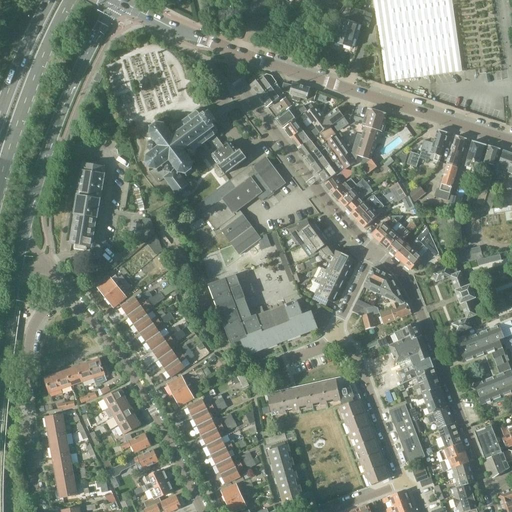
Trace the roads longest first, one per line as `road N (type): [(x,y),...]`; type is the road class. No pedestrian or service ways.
road 1 (tertiary): [(511,141),(237,53)]
road 2 (residential): [(373,250),(409,287),(486,489)]
road 3 (residential): [(202,511),(134,378),(67,292)]
road 4 (residential): [(404,481),(339,335),(373,250)]
road 5 (residential): [(237,53),(238,82),(373,250)]
road 6 (residential): [(39,511),(24,416),(28,349),(40,313),(67,292)]
road 7 (primary): [(30,204),(64,102),(119,0)]
road 8 (primary): [(0,184),(28,89),(69,0)]
road 9 (tertiary): [(237,53),(119,0)]
road 10 (primary): [(50,0),(0,115)]
